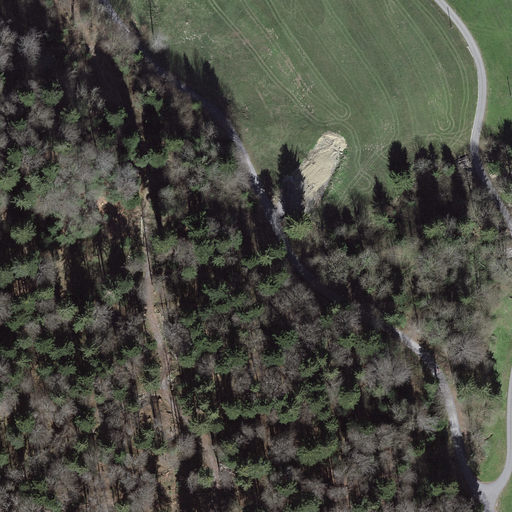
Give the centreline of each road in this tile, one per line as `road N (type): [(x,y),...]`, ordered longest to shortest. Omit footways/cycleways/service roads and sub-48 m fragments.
road 1 (unclassified): [(102,0),(219,122),(309,267),(422,355),(453,413),(487,511)]
road 2 (track): [(511,241),(475,162),(483,74),(466,37),(432,0)]
